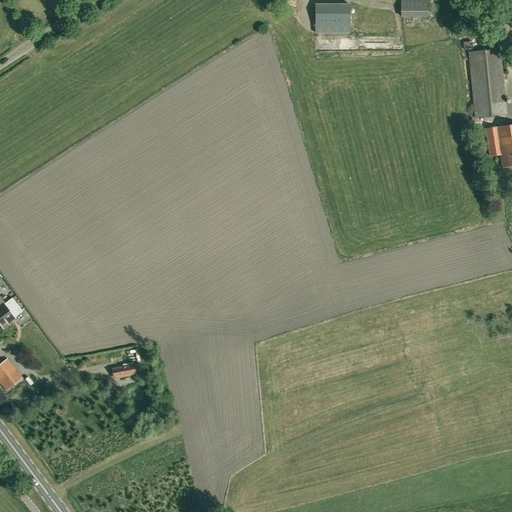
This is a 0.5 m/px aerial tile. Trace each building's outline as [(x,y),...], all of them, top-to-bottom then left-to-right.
[(426,0),(400,0),(400,17),(427,17),(426,0)] [(316,25),(349,25),(349,4),(316,4),(316,25)] [(506,114),(500,49),(468,52),(475,117),(506,114)] [(511,166),(511,124),(486,129),(490,156),(500,155),(502,168),(511,166)] [(0,305),(0,304),(0,327),(14,316),(3,303),(0,305)] [(21,378),(7,359),(0,364),(0,382),(6,390),(21,378)] [(111,368),(113,379),(137,374),(135,364),(111,368)]
